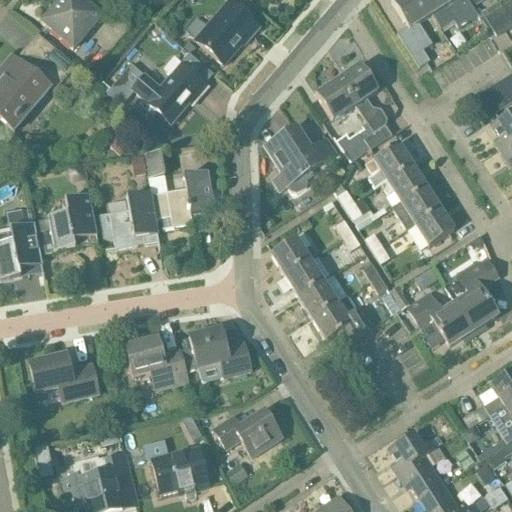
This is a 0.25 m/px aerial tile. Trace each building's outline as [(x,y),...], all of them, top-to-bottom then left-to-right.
[(101,19),(78,0),(61,0),(40,26),(73,53),(101,19)] [(431,18),(420,0),(395,0),(390,3),(407,29),(397,35),(412,60),(411,60),(419,72),(430,65),(422,53),(432,47),(418,26),(431,18)] [(420,0),(431,18),(444,10),(457,31),(478,18),(477,17),(469,4),(466,0),(452,0),(452,1),(451,0),(420,0)] [(511,0),(511,1),(502,7),(500,8),(502,12),(485,23),(496,40),(511,29),(511,0)] [(258,30),(227,3),(193,43),(221,68),(245,40),(247,42),(258,30)] [(478,18),(482,25),(485,23),(490,19),(487,15),(483,17),(481,14),(477,17),(478,18)] [(76,71),(38,39),(16,65),(11,61),(0,73),(0,125),(13,136),(49,94),(53,98),(76,71)] [(187,46),(183,50),(190,57),(194,52),(187,46)] [(197,102),(206,91),(173,63),(164,74),(170,79),(159,92),(144,80),(132,94),(132,95),(147,107),(146,108),(170,129),(194,99),(197,102)] [(354,109),(366,128),(379,148),(391,140),(385,130),(386,130),(387,124),(380,113),(372,112),(366,102),(378,94),(361,67),(338,82),(355,109),(354,109)] [(511,77),(503,83),(511,97),(511,77)] [(315,97),(332,124),(354,109),(355,109),(338,82),(315,97)] [(118,83),(105,98),(119,110),(132,95),(132,94),(118,83)] [(493,90),(506,110),(511,106),(511,97),(503,83),(493,90)] [(493,90),(482,96),(495,117),(506,110),(493,90)] [(472,103),(485,123),(495,117),(482,96),(472,103)] [(493,144),(501,157),(511,150),(511,114),(489,130),(496,142),(493,144)] [(271,184),(278,195),(286,189),(291,196),(297,197),(307,191),(307,184),(314,180),(310,174),(335,157),(326,144),(314,153),(312,151),(298,128),(263,151),(281,178),(271,184)] [(371,153),(379,148),(366,128),(362,131),(364,134),(349,144),(349,143),(339,150),(349,166),(366,155),(368,159),(373,156),(371,153)] [(386,185),(412,169),(398,146),(364,168),(371,179),(379,174),(386,185)] [(511,150),(501,157),(506,164),(511,163),(511,165),(511,150)] [(145,158),(148,182),(164,180),(161,156),(145,158)] [(144,165),(132,167),(134,181),(146,179),(144,165)] [(425,190),(412,169),(386,185),(386,186),(381,189),(388,199),(392,196),(399,206),(425,190)] [(81,171),(70,173),(72,185),(83,183),(81,171)] [(164,197),(170,233),(213,225),(205,177),(182,181),(185,194),(164,197)] [(334,196),(344,212),(353,206),(339,185),(334,196)] [(392,211),(405,233),(413,228),(439,211),(425,190),(399,206),(392,211)] [(157,247),(149,199),(126,202),(128,215),(100,219),(104,243),(111,242),(113,254),(157,247)] [(81,244),(95,241),(87,200),(64,205),(66,218),(46,222),(46,223),(38,225),(44,259),(53,257),(83,251),(81,244)] [(353,206),(344,212),(359,234),(373,225),(367,217),(370,215),(361,202),(354,207),(353,206)] [(413,228),(405,233),(406,234),(413,245),(420,240),(427,250),(453,233),(439,211),(413,228)] [(7,217),(10,234),(9,234),(11,247),(0,248),(0,285),(42,278),(33,230),(25,231),(22,215),(7,217)] [(334,230),(342,243),(352,237),(344,224),(334,230)] [(360,250),(352,237),(342,243),(351,256),(360,250)] [(364,244),(371,254),(381,248),(374,238),(364,244)] [(284,280),(310,263),(311,265),(317,261),(310,250),(304,254),(296,241),(270,258),(284,280)] [(480,241),(470,246),(473,253),(483,248),(480,241)] [(381,248),(371,254),(386,279),(396,272),(381,248)] [(311,265),(310,263),(284,280),(298,302),(324,285),(311,265)] [(454,308),(473,336),(498,320),(480,292),(498,281),(487,263),(480,268),(479,265),(457,279),(470,298),(454,308)] [(372,268),(362,275),(370,286),(379,280),(372,268)] [(388,293),(379,280),(370,286),(378,299),(388,293)] [(338,307),(324,285),(298,302),(312,323),(338,307)] [(397,290),(389,296),(395,306),(404,300),(397,290)] [(450,350),(473,336),(454,308),(442,316),(430,298),(408,312),(420,331),(433,323),(450,350)] [(338,307),(312,323),(326,345),(338,338),(345,349),(368,335),(368,334),(347,301),(338,307)] [(226,352),(221,333),(188,342),(197,375),(220,369),(224,383),(251,376),(243,348),(226,352)] [(123,351),(131,381),(136,398),(187,385),(179,356),(161,360),(156,342),(123,351)] [(72,381),(66,359),(28,369),(36,398),(56,393),(59,408),(97,398),(92,376),(72,381)] [(488,420),(511,404),(511,374),(490,388),(498,401),(482,411),(488,420)] [(511,404),(488,420),(494,429),(509,420),(511,423),(511,404)] [(232,421),(211,435),(225,456),(239,446),(250,464),(280,443),(262,416),(239,432),(232,421)] [(195,428),(191,419),(183,421),(182,421),(187,432),(195,428)] [(118,435),(99,440),(102,451),(121,446),(118,435)] [(398,482),(426,464),(424,461),(437,453),(431,444),(421,450),(413,437),(386,455),(393,467),(390,469),(398,482)] [(36,452),(34,452),(40,482),(42,481),(53,479),(47,450),(36,452)] [(207,492),(198,454),(150,465),(159,499),(184,493),(185,497),(207,492)] [(454,461),(462,472),(472,465),(464,454),(454,461)] [(500,455),(489,463),(496,473),(507,465),(500,455)] [(75,477),(61,481),(68,511),(75,511),(76,511),(125,511),(139,509),(127,458),(98,465),(97,463),(77,467),(74,471),(75,477)] [(417,504),(442,489),(426,464),(398,482),(403,490),(407,488),(417,504)] [(485,468),(476,474),(485,487),(494,481),(485,468)] [(238,469),(228,475),(236,487),(246,480),(238,469)] [(456,511),(442,489),(417,504),(421,511),(456,511)] [(483,501),(490,511),(493,511),(507,503),(499,491),(483,501)] [(488,511),(490,511),(483,501),(466,511),(488,511)] [(343,511),(336,502),(321,511),(343,511)]
